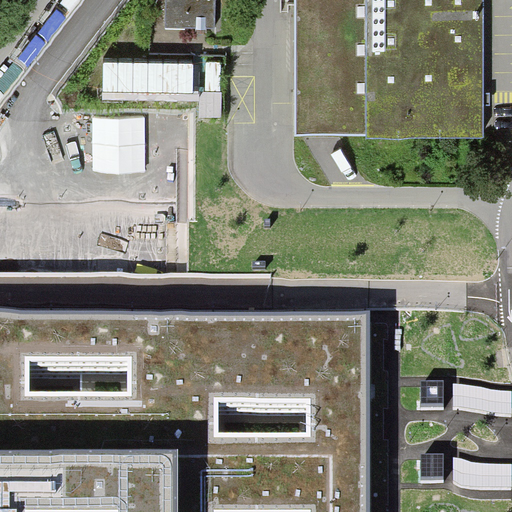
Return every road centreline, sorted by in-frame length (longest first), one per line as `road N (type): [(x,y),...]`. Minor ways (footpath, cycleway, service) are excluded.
road 1 (unclassified): [(269,0),(270,157),(284,180),(314,197),(511,196)]
road 2 (unclassified): [(30,269),(29,98),(103,0)]
